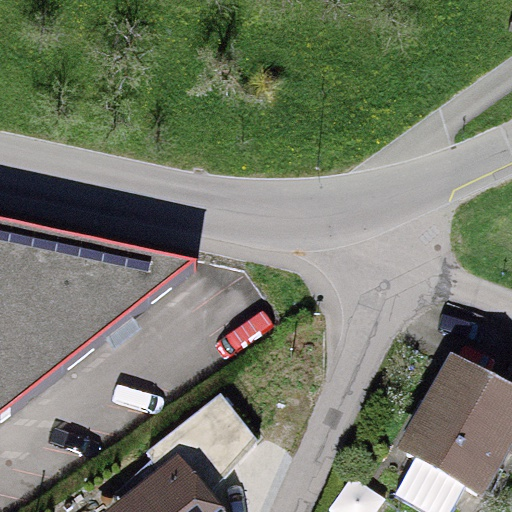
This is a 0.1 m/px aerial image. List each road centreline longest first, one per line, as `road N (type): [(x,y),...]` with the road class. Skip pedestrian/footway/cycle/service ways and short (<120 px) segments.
road 1 (residential): [(0,164),(218,211),(352,214)]
road 2 (residential): [(292,511),(372,314),(371,277),(352,214)]
road 3 (residential): [(352,214),(434,131),(511,75)]
road 4 (residential): [(352,214),(511,149)]
